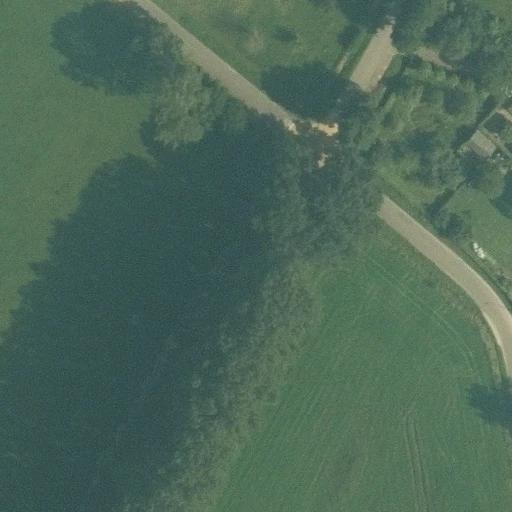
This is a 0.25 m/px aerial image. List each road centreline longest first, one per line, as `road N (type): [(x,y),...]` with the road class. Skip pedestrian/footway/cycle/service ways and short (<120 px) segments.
road 1 (track): [(325,156),(122,511)]
road 2 (unclassified): [(511,363),(483,298),(325,156)]
road 3 (unclassified): [(325,156),(132,0)]
road 4 (unclassified): [(325,156),(411,0)]
